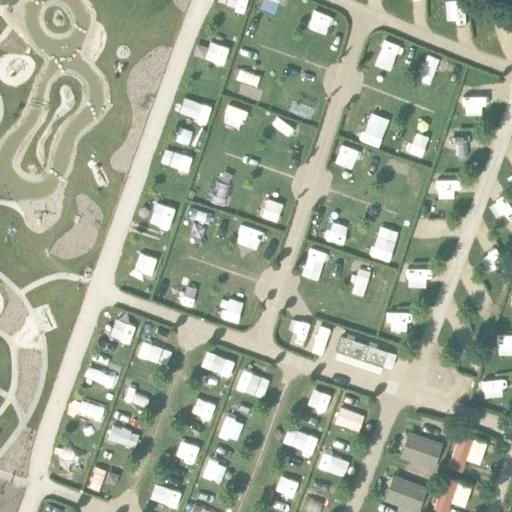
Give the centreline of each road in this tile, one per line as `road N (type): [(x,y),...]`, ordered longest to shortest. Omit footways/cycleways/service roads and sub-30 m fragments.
road 1 (track): [(205,0),(36,467),(41,494)]
road 2 (track): [(511,430),(98,292)]
road 3 (track): [(262,348),(365,10)]
road 4 (track): [(411,399),(511,117)]
road 5 (track): [(511,68),(339,0)]
road 6 (track): [(395,396),(352,511)]
